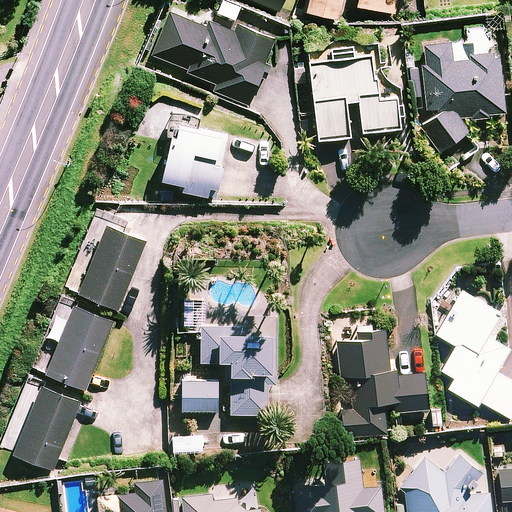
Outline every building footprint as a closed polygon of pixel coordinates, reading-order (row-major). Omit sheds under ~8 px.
[(249,0),(281,12),(285,0),(249,0)] [(310,0),(308,15),(340,21),(344,0),(360,0),(359,7),(396,14),(398,0),(310,0)] [(207,27),(171,12),(154,55),(190,70),(188,73),(218,84),(215,92),(250,106),(276,40),(238,24),(235,32),(209,21),(207,27)] [(452,61),(451,42),(424,43),(428,120),(432,120),(422,126),(440,152),(469,132),(460,118),(504,115),(500,64),(500,51),(467,53),(468,60),(452,61)] [(332,49),(333,60),(310,63),(320,140),(351,136),(347,102),(360,100),(364,132),(401,128),(397,97),(378,100),(373,55),(354,58),(353,46),(332,49)] [(183,191),(210,196),(211,187),(220,189),(225,166),(221,165),(228,134),(197,128),(181,124),(180,128),(172,127),(161,179),(185,184),(183,191)] [(147,241),(108,226),(81,294),(120,309),(147,241)] [(183,332),(189,332),(203,333),(202,363),(225,363),(224,378),(231,378),(230,414),(267,415),(267,383),(276,383),(276,371),(277,312),(229,311),(210,311),(210,289),(184,289),(183,332)] [(501,311),(462,289),(437,334),(456,345),(442,370),(456,378),(450,388),(478,405),(481,401),(511,418),(511,416),(511,379),(497,371),(510,347),(488,335),(501,311)] [(115,321),(76,305),(49,371),(48,374),(87,390),(115,321)] [(390,368),(386,329),(359,331),(360,338),(339,341),(343,376),(350,375),(354,411),(344,412),(347,438),(387,433),(384,402),(398,401),(399,412),(429,409),(425,372),(400,375),(390,368)] [(219,381),(176,381),(176,410),(219,411),(219,381)] [(82,402),(43,386),(15,454),(54,470),(82,402)] [(444,408),(428,410),(431,428),(446,426),(444,408)] [(505,439),(489,443),(493,460),(509,456),(505,439)] [(491,511),(490,493),(473,495),(469,491),(482,473),(460,453),(444,473),(426,455),(405,483),(408,511),(491,511)] [(383,511),(381,485),(362,487),(360,458),(324,461),(326,482),(295,485),(297,511),(383,511)] [(511,511),(511,468),(501,470),(503,501),(511,500),(511,511)] [(168,511),(166,479),(135,482),(136,492),(121,494),(122,511),(168,511)] [(213,500),(212,494),(183,497),(185,511),(260,511),(260,508),(243,509),(242,497),(213,500)]
